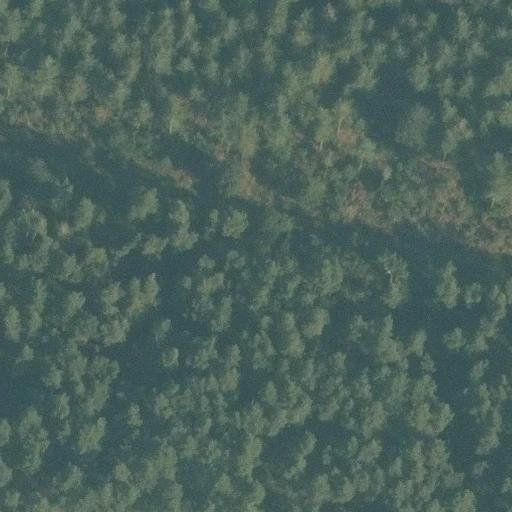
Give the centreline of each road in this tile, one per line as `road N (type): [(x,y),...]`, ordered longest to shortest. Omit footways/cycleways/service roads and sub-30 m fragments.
road 1 (track): [(0,147),(511,271)]
road 2 (track): [(274,0),(220,200)]
road 3 (track): [(444,511),(511,356)]
